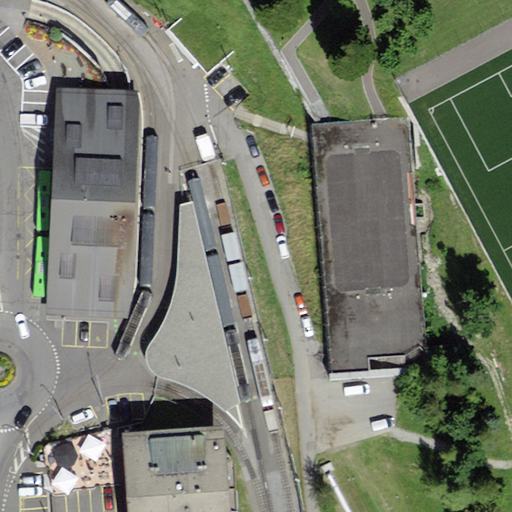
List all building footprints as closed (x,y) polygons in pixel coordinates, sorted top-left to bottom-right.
[(134,92),(56,89),(47,314),(125,317),(126,299),(133,116),(134,92)] [(313,139),(329,376),(427,370),(411,118),(353,122),(354,137),(313,139)] [(354,137),(353,122),(312,124),(313,139),(354,137)] [(191,208),(185,209),(184,265),(183,278),(182,288),(178,301),(174,314),(167,329),(159,339),(155,345),(151,352),(151,359),(154,366),(158,371),(163,373),(173,375),(184,379),(195,385),(204,390),(214,398),(226,408),(236,402),(191,208)] [(229,511),(223,428),(127,435),(133,511),(229,511)] [(54,479),(116,477),(115,454),(93,455),(93,436),(52,438),(54,479)]
